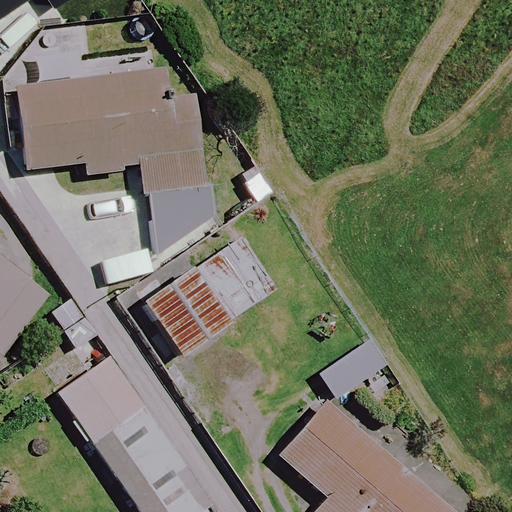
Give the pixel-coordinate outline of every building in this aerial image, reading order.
[(152,76),(149,55),(101,62),(104,83),(16,95),(28,175),(79,167),(80,179),(138,171),(142,198),(206,189),(189,71),(152,76)] [(276,291),(239,238),(140,308),(177,361),(276,291)] [(0,357),(48,293),(0,257),(0,357)] [(369,341),(318,378),(335,401),(386,364),(369,341)] [(187,475),(106,361),(55,396),(137,511),(197,511),(177,482),(187,475)] [(441,511),(326,407),(277,461),(325,504),(318,511),(441,511)]
